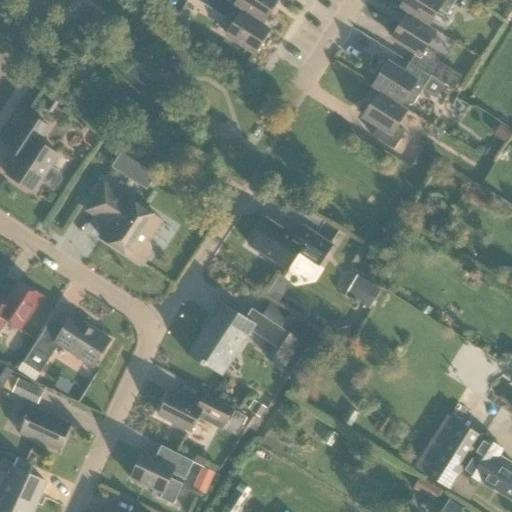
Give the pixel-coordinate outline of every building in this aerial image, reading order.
[(270,30),(263,26),(222,0),(197,0),(234,22),(226,34),(256,53),(270,30)] [(222,0),(263,26),(279,0),(222,0)] [(417,22),(427,28),(430,23),(430,24),(439,10),(447,14),(455,0),(403,0),(401,5),(409,10),(420,17),(417,22)] [(435,33),(427,28),(417,22),(420,17),(409,10),(392,37),(416,52),(409,62),(431,75),(445,84),(454,89),(462,75),(432,57),(434,52),(426,47),(435,33)] [(422,90),(431,75),(409,62),(403,72),(387,62),(373,84),(380,89),(391,96),(388,100),(400,108),(403,102),(408,105),(413,103),(422,90)] [(407,112),(400,108),(388,100),(391,96),(380,89),(377,94),(377,93),(363,115),(379,125),(373,136),(394,149),(405,131),(398,126),(407,112)] [(28,112),(8,142),(22,151),(7,175),(34,192),(42,180),(50,186),(57,184),(61,179),(60,172),(51,166),(59,154),(39,141),(49,126),(28,112)] [(511,130),(511,129),(501,123),(493,135),(505,142),(511,130)] [(140,165),(131,179),(142,186),(151,172),(140,165)] [(150,241),(163,222),(105,184),(87,209),(109,224),(101,237),(142,264),(151,250),(150,241)] [(267,218),(249,244),(287,269),(299,252),(318,265),(332,244),(303,225),(295,237),(267,218)] [(279,300),(291,281),(280,274),(267,293),(279,300)] [(370,308),(382,288),(357,274),(346,294),(370,308)] [(20,329),(42,296),(19,281),(5,303),(0,299),(0,329),(6,320),(20,329)] [(241,314),(222,302),(215,313),(214,315),(189,354),(223,376),(253,329),(274,343),(266,356),(284,368),(302,341),(282,326),(258,310),(251,320),(248,319),(241,314)] [(34,345),(24,361),(41,371),(50,356),(59,343),(93,365),(110,340),(72,315),(64,328),(51,319),(34,345)] [(337,342),(353,338),(350,325),(334,329),(337,342)] [(38,402),(44,389),(19,378),(13,391),(38,402)] [(199,405),(171,391),(159,414),(191,430),(198,417),(222,429),(233,407),(205,393),(199,405)] [(260,417),(266,407),(257,401),(251,411),(260,417)] [(32,406),(20,433),(59,450),(71,423),(32,406)] [(248,416),(237,411),(232,420),(243,425),(248,416)] [(483,436),(458,420),(425,472),(450,489),(462,470),(492,490),(495,489),(511,499),(511,463),(499,455),(501,446),(483,436)] [(185,478),(193,460),(171,450),(166,462),(143,451),(131,478),(163,493),(161,497),(174,503),(183,484),(170,478),(172,473),(185,478)] [(28,472),(31,465),(32,464),(18,458),(14,466),(28,472)] [(0,511),(32,511),(47,481),(14,466),(0,497),(0,511)] [(205,493),(214,472),(202,466),(193,487),(205,493)] [(442,490),(421,476),(414,487),(435,501),(442,490)] [(462,511),(464,507),(450,499),(441,511),(462,511)]
